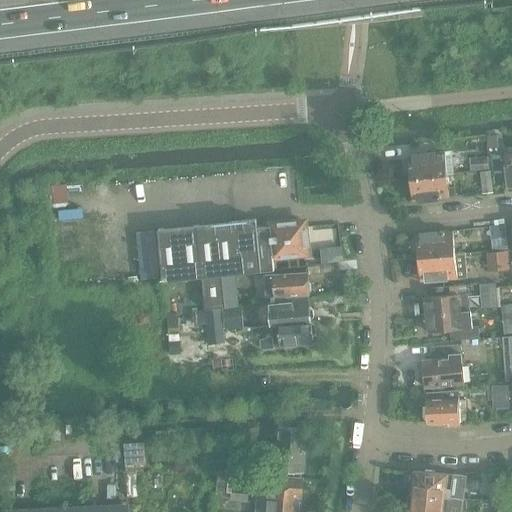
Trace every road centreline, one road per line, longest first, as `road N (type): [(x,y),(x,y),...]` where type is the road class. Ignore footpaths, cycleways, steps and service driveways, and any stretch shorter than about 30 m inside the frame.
road 1 (unclassified): [(0,153),(30,129),(344,111)]
road 2 (residential): [(368,229),(378,340),(369,444)]
road 3 (motorway): [(0,26),(213,0)]
road 4 (residential): [(368,229),(511,212)]
road 5 (residential): [(369,444),(455,452),(511,445)]
road 6 (residential): [(344,111),(368,229)]
